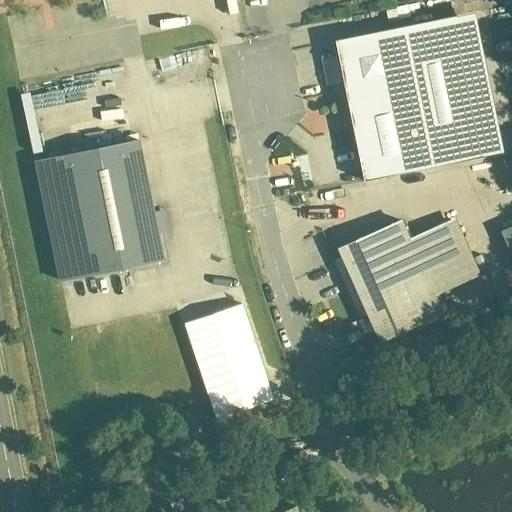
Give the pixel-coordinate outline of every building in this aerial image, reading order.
[(481,20),(342,47),(368,184),(508,156),(481,20)] [(141,140),(38,160),(61,286),(165,267),(141,140)] [(401,221),(336,254),(384,350),(449,317),(438,299),(479,277),(455,222),(410,242),(401,221)] [(511,231),(502,236),(511,258),(511,231)] [(293,511),(289,502),(268,511),(293,511)]
